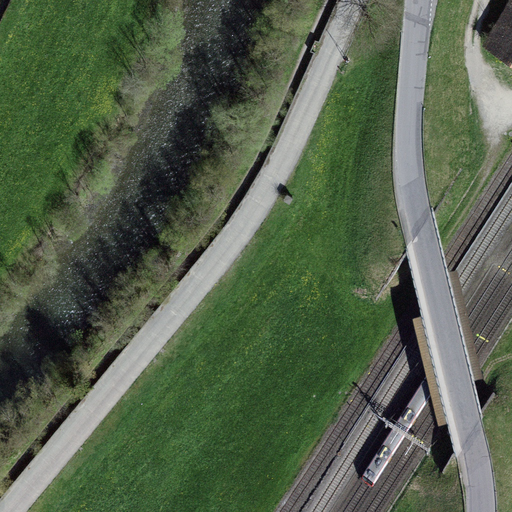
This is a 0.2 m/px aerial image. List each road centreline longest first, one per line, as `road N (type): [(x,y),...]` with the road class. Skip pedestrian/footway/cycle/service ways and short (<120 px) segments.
road 1 (unclassified): [(416,0),(406,141),(484,511)]
road 2 (track): [(482,0),(474,63),(495,117)]
